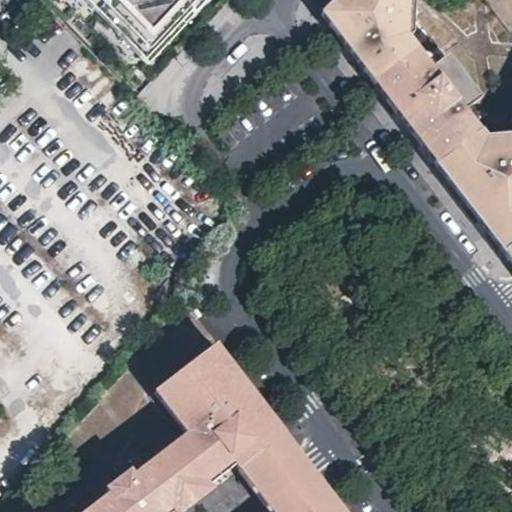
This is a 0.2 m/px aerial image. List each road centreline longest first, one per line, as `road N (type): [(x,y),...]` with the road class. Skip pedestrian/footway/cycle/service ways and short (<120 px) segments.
road 1 (residential): [(266,219),(237,249),(233,303),(339,446)]
road 2 (residential): [(289,29),(198,117),(203,138),(266,219)]
road 3 (residential): [(500,312),(386,170)]
road 4 (residential): [(386,170),(289,29)]
road 5 (residential): [(386,170),(331,168),(266,219)]
